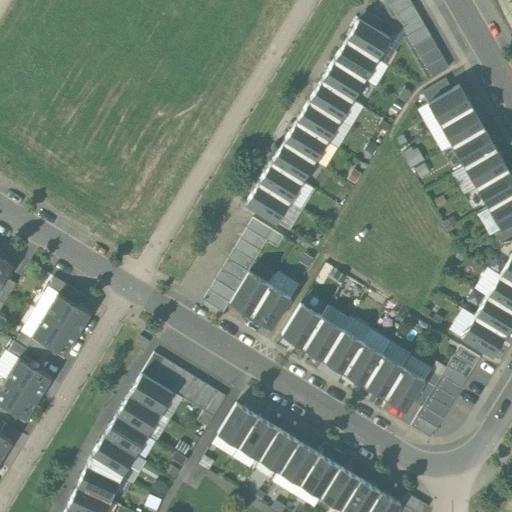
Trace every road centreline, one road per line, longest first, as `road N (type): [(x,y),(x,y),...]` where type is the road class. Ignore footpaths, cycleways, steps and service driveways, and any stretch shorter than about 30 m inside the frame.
road 1 (residential): [(129,288),(462,487)]
road 2 (residential): [(306,0),(129,288)]
road 3 (residential): [(129,288),(0,502)]
road 4 (residential): [(0,207),(129,288)]
